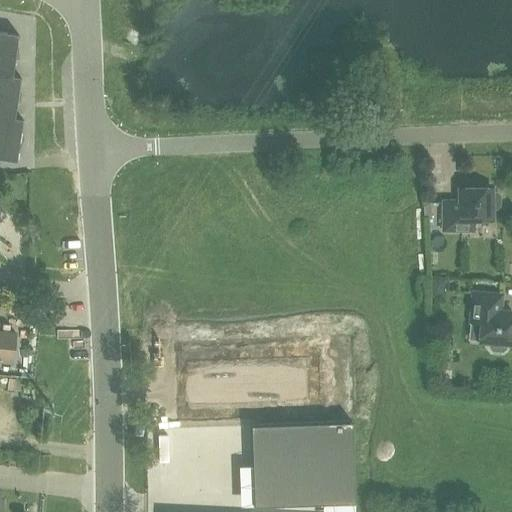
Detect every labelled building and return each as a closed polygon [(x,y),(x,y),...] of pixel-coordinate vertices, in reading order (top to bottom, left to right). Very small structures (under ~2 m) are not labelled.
[(0,31),(0,73),(12,75),(18,34),(0,31)] [(20,77),(12,75),(0,73),(0,115),(14,117),(20,77)] [(0,158),(16,161),(20,136),(23,119),(14,117),(0,115),(0,158)] [(475,229),(475,219),(492,219),(492,209),(497,209),(500,205),(500,195),(496,191),(491,191),(491,188),(459,188),(460,201),(444,201),(444,229),(475,229)] [(501,295),(473,292),(471,323),(481,324),(479,341),(489,342),(489,347),(492,351),(502,352),(506,348),(507,343),(510,344),(511,320),(511,311),(499,311),(501,295)] [(0,361),(12,363),(16,333),(0,330),(0,361)] [(179,355),(181,417),(317,412),(315,351),(179,355)] [(352,421),(250,424),(251,459),(252,459),(252,463),(252,466),(252,467),(253,467),(254,483),(252,483),(252,487),(254,487),(255,503),(253,503),(253,506),(322,504),(326,504),(326,503),(330,503),(330,504),(335,503),(335,501),(350,501),(350,503),(354,503),(355,503),(352,421)] [(140,430),(140,455),(155,455),(155,430),(140,430)]
